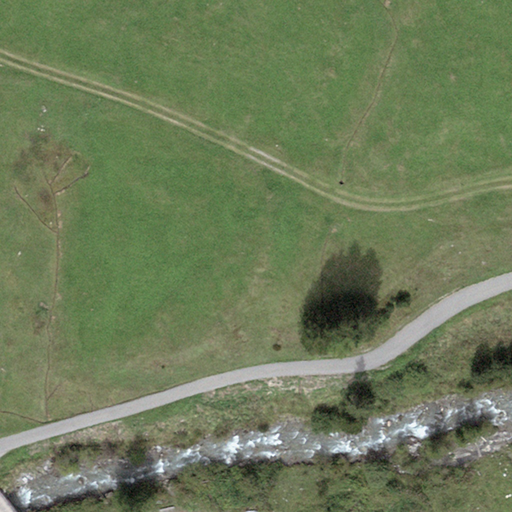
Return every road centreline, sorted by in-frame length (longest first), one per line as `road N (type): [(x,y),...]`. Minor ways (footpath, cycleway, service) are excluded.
road 1 (unclassified): [(0,446),(251,373),(365,363),(451,304),(511,278)]
road 2 (track): [(511,179),(396,203),(346,197),(143,103),(0,54)]
